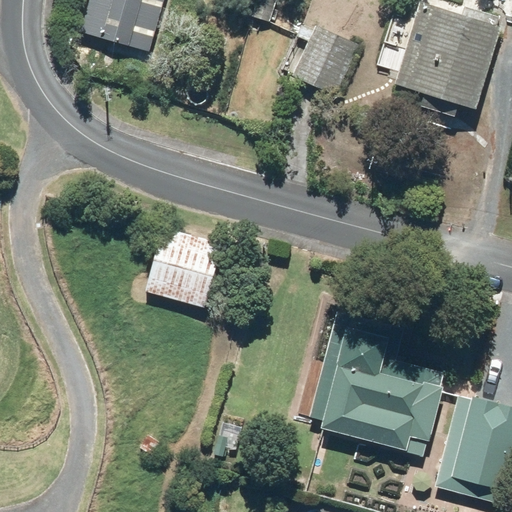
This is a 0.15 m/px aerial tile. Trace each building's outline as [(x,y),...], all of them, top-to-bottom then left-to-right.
[(166,0),(91,0),(82,33),(152,52),(166,0)] [(281,0),(257,0),(252,18),(272,25),(281,0)] [(422,3),(397,85),(479,110),(504,28),(422,3)] [(337,97),(360,45),(317,26),(315,30),(304,25),(298,37),(310,42),(294,78),(337,97)] [(226,242),(165,226),(148,291),(208,307),(226,242)] [(325,420),(323,427),(396,446),(395,449),(424,456),(429,440),(432,441),(446,385),(443,385),(447,372),(397,359),(405,327),(340,310),(311,416),(325,420)] [(506,489),(511,465),(511,404),(474,395),(473,399),(460,395),(436,486),(497,502),(501,488),(506,489)]
